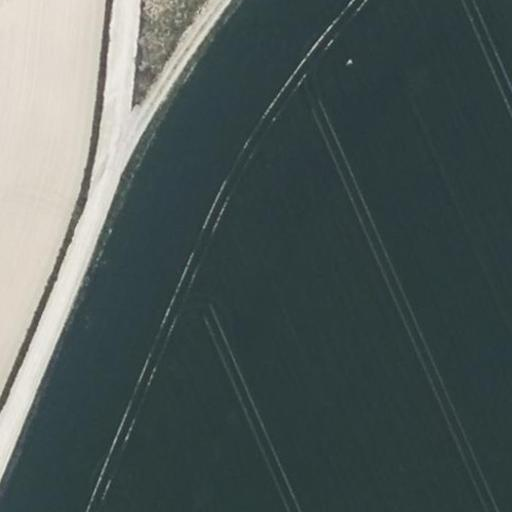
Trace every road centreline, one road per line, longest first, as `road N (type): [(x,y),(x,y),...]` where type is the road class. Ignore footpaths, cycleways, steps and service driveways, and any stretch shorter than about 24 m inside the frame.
road 1 (track): [(0,443),(114,156),(126,0)]
road 2 (track): [(213,0),(114,156)]
